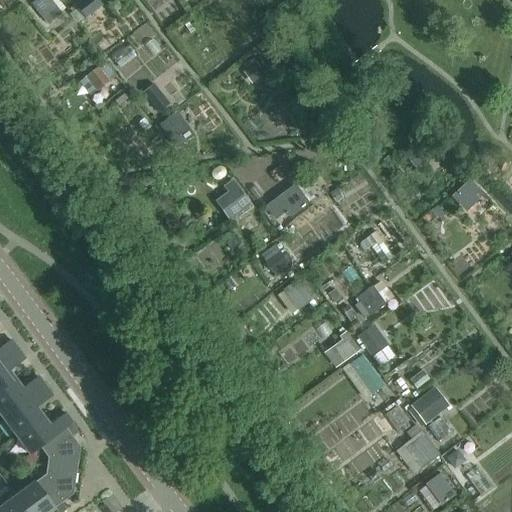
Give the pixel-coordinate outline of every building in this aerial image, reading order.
[(29,0),(45,23),(60,12),(51,0),(29,0)] [(77,10),(84,20),(102,5),(98,0),(80,0),(74,5),(74,6),(69,9),(72,14),(77,10)] [(80,70),(87,89),(115,79),(108,60),(80,70)] [(159,113),(170,105),(153,84),(142,92),(159,113)] [(449,189),(465,209),(484,194),(468,174),(449,189)] [(294,178),(282,184),(293,207),(305,201),(294,178)] [(261,196),(268,218),(286,213),(280,191),(261,196)] [(276,247),(263,257),(276,276),(289,266),(276,247)] [(280,288),(297,311),(313,299),(296,276),(280,288)] [(351,295),(359,314),(384,304),(376,285),(351,295)] [(359,334),(368,352),(383,345),(374,327),(359,334)] [(321,350),(334,367),(356,350),(343,333),(321,350)] [(0,347),(0,362),(17,349),(10,340),(0,347)] [(24,359),(17,349),(0,362),(0,390),(14,380),(8,371),(24,359)] [(360,403),(380,393),(361,355),(341,365),(360,403)] [(21,389),(14,380),(0,390),(0,415),(2,418),(45,386),(37,377),(21,389)] [(52,396),(45,386),(2,418),(16,436),(42,417),(35,408),(52,396)] [(420,423),(448,408),(437,387),(409,402),(420,423)] [(48,425),(42,417),(16,436),(30,455),(40,447),(65,428),(72,423),(65,413),(48,425)] [(65,428),(40,447),(48,458),(46,467),(73,470),(76,448),(71,440),(73,439),(65,428)] [(418,469),(437,458),(420,431),(402,443),(418,469)] [(45,475),(35,483),(53,508),(64,501),(62,499),(70,493),(73,470),(46,467),(45,475)] [(438,505),(454,496),(440,470),(424,479),(438,505)] [(413,485),(426,509),(436,503),(423,479),(413,485)] [(34,482),(16,496),(27,511),(48,511),(54,508),(53,508),(35,483),(34,482)] [(27,511),(16,496),(0,507),(0,511),(27,511)]
